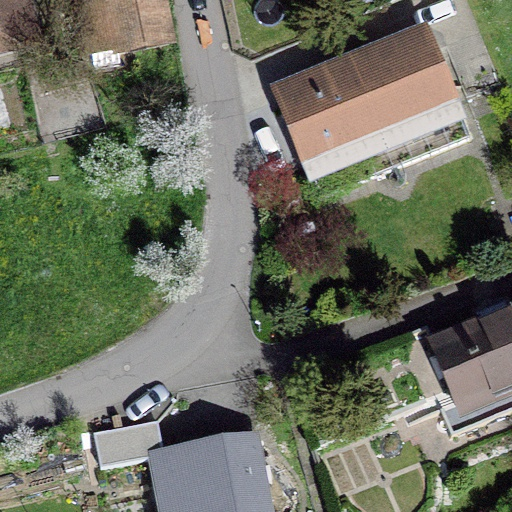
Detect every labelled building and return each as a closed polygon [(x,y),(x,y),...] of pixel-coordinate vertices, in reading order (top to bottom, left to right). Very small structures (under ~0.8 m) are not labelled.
[(0,0),(0,51),(32,45),(21,0),(0,0)] [(159,0),(95,0),(109,54),(169,40),(159,0)] [(439,47),(292,104),(322,179),(468,122),(439,47)] [(511,309),(426,345),(451,404),(438,409),(450,438),(511,412),(511,309)] [(273,511),(259,435),(148,456),(158,511),(273,511)]
